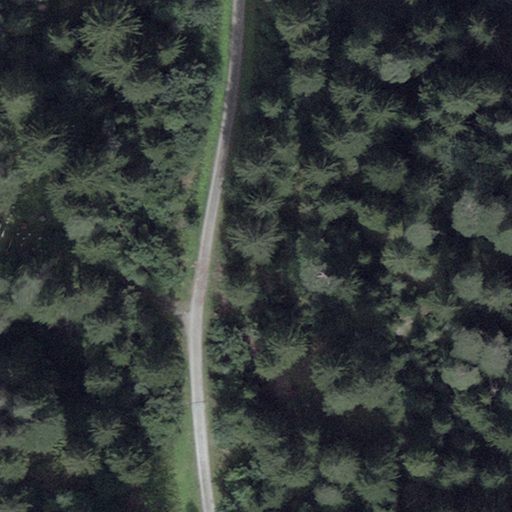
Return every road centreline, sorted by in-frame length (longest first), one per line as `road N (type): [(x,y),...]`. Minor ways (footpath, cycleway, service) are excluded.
road 1 (track): [(237,0),(194,329),(210,511)]
road 2 (track): [(194,329),(102,244)]
